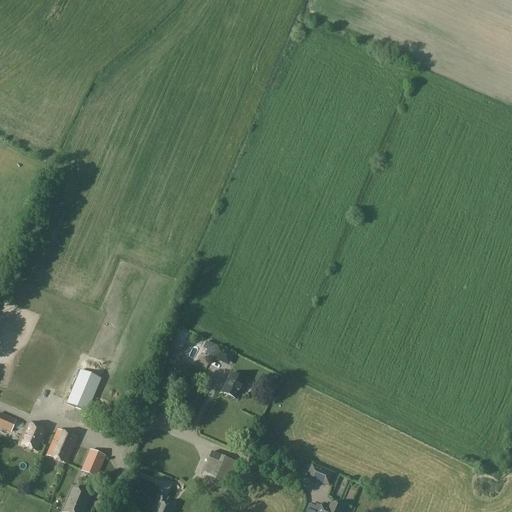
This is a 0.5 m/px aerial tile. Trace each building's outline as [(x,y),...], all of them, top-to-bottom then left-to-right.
[(63,345),(60,352),(0,328),(0,367),(42,384),(46,375),(55,379),(52,388),(62,392),(67,381),(71,383),(83,353),(63,345)] [(233,355),(217,347),(211,358),(227,366),(233,355)] [(83,368),(69,401),(89,409),(103,376),(83,368)] [(236,400),(245,381),(230,374),(221,393),(236,400)] [(30,406),(35,393),(0,381),(0,401),(20,409),(22,403),(30,406)] [(16,421),(0,413),(0,428),(11,433),(16,421)] [(27,424),(17,445),(22,446),(26,448),(37,453),(46,432),(27,424)] [(57,431),(46,456),(66,465),(77,439),(57,431)] [(190,449),(192,444),(182,440),(180,445),(190,449)] [(97,478),(100,470),(105,457),(89,451),(81,471),(97,478)] [(201,476),(227,487),(237,464),(211,452),(201,476)] [(327,471),(322,484),(329,487),(335,475),(327,471)] [(63,511),(64,511),(82,511),(89,496),(72,489),(63,511)] [(153,511),(172,511),(173,510),(164,506),(167,499),(159,495),(154,507),(156,508),(153,511)]
